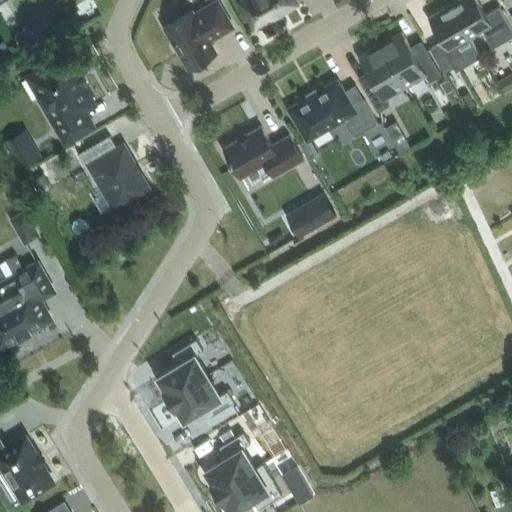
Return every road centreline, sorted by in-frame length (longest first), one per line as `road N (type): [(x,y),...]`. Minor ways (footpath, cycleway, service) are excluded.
road 1 (unclassified): [(104,379),(207,216),(157,123)]
road 2 (unclassified): [(157,123),(372,0)]
road 3 (unclassified): [(187,511),(104,379)]
road 4 (unclassified): [(119,511),(72,432),(104,379)]
road 5 (unclassified): [(157,123),(115,37),(130,0)]
